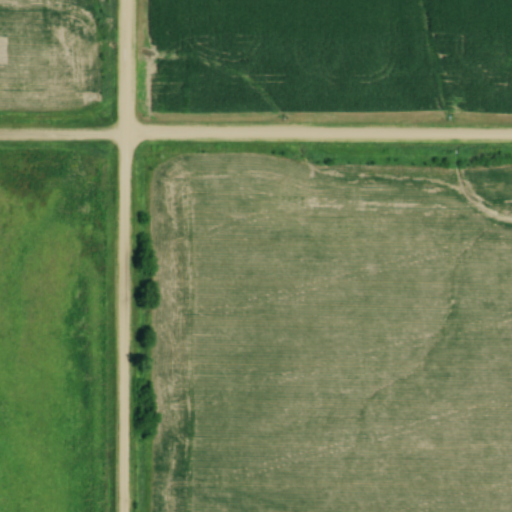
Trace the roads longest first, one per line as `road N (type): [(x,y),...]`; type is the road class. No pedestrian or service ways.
road 1 (residential): [(125,511),(128,0)]
road 2 (residential): [(127,133),(511,134)]
road 3 (residential): [(127,133),(0,133)]
